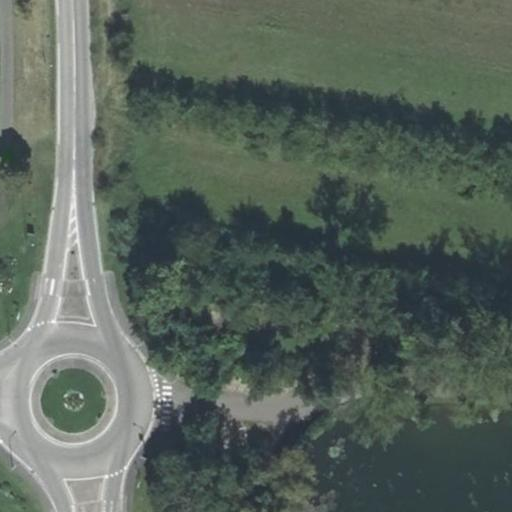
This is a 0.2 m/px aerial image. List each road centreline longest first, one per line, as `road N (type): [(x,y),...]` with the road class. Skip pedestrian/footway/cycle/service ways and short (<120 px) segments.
road 1 (secondary): [(110,346),(94,286),(75,95)]
road 2 (secondary): [(75,95),(44,340)]
